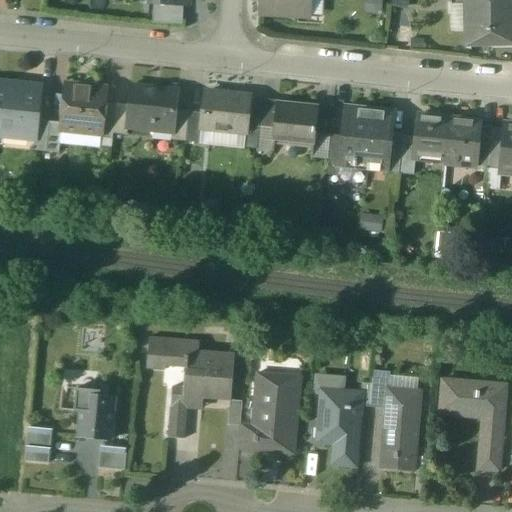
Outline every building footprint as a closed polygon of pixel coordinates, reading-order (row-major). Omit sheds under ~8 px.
[(259,0),(258,16),(309,19),(310,0),(259,0)] [(511,7),(481,7),(481,5),(472,5),(465,6),(466,47),(511,46),(511,30),(511,31),(511,7)] [(41,89),(0,84),(0,135),(35,140),(37,122),(41,89)] [(177,91),(130,87),(128,106),(126,129),(171,133),(172,133),(175,111),(177,91)] [(82,91),(65,89),(61,124),(60,131),(98,136),(100,136),(104,104),(105,92),(105,91),(104,90),(85,88),(83,89),(82,90),(82,91)] [(249,99),(204,94),(202,114),(200,130),(202,130),(243,134),(245,135),(247,119),(249,99)] [(277,102),(261,100),(259,120),(258,128),(273,130),(276,104),(277,104),(277,102)] [(116,105),(104,104),(100,136),(98,136),(98,140),(112,141),(113,135),(116,105)] [(277,104),(276,104),(273,130),(272,140),(313,145),(314,135),(317,109),(316,109),(277,104)] [(128,106),(116,105),(113,135),(126,136),(126,129),(128,106)] [(333,107),(316,106),(316,109),(317,109),(314,135),(329,137),(330,136),(333,107)] [(392,114),(344,110),(341,137),(339,161),(340,161),(352,162),(351,167),(385,170),(387,170),(390,134),(392,114)] [(187,112),(175,111),(172,133),(171,133),(170,141),(184,142),(187,112)] [(202,114),(187,112),(184,142),(200,144),(202,130),(200,130),(202,114)] [(448,120),(417,117),(415,138),(413,155),(415,156),(426,157),(426,161),(443,163),(443,161),(448,120)] [(259,120),(247,119),(245,135),(243,134),(242,149),(256,150),(258,128),(259,120)] [(479,123),(448,120),(443,161),(458,163),(457,167),(475,168),(475,167),(479,128),(479,123)] [(48,123),(37,122),(35,140),(34,151),(45,152),(48,123)] [(61,124),(48,123),(45,152),(58,154),(60,131),(61,124)] [(511,126),(503,126),(503,130),(499,170),(498,174),(511,174),(511,126)] [(491,129),(479,128),(475,167),(487,168),(491,129)] [(503,130),(491,129),(487,168),(499,170),(503,130)] [(402,135),(390,134),(387,170),(385,170),(384,174),(398,175),(402,136),(402,135)] [(341,137),(330,136),(329,137),(325,176),(338,178),(340,161),(339,161),(341,137)] [(415,138),(402,136),(398,175),(413,176),(415,156),(413,155),(415,138)] [(234,355),(197,352),(198,342),(148,338),(146,369),(164,371),(165,360),(185,362),(183,389),(171,388),(167,438),(183,440),(187,398),(230,402),(234,355)] [(67,386),(100,385),(99,374),(67,375),(67,386)] [(300,378),(256,375),(251,427),(250,438),(256,439),(255,448),(278,450),(280,418),(296,419),(300,378)] [(385,378),(372,377),(371,386),(369,407),(382,408),(385,378)] [(505,387),(442,381),(439,415),(482,419),(477,470),(498,472),(505,387)] [(371,386),(361,385),(360,395),(361,395),(360,407),(369,407),(371,386)] [(74,412),(80,412),(77,438),(111,441),(115,399),(99,398),(100,392),(76,390),(74,412)] [(419,393),(387,390),(385,406),(418,409),(419,393)] [(360,395),(321,391),(318,421),(317,437),(319,437),(318,444),(334,445),(332,465),(355,467),(360,407),(361,395),(360,395)] [(230,402),(227,426),(239,427),(239,426),(241,403),(230,402)] [(418,409),(385,406),(384,421),(391,421),(389,446),(382,446),(380,470),(412,472),(418,409)] [(296,419),(280,418),(278,450),(255,448),(255,452),(293,455),(296,419)] [(318,421),(308,420),(306,443),(318,444),(319,437),(317,437),(318,421)] [(251,427),(239,426),(239,427),(237,451),(255,452),(255,448),(256,439),(250,438),(251,427)] [(27,427),(25,460),(49,462),(51,429),(27,427)] [(125,451),(101,449),(99,469),(124,470),(125,451)]
